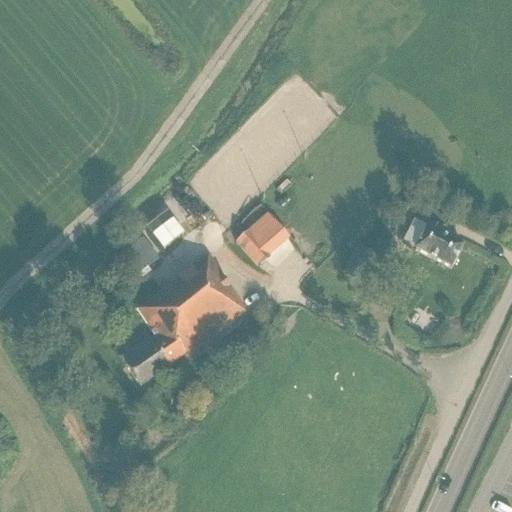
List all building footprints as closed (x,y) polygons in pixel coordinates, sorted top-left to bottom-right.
[(248,233),(235,245),(256,269),(257,268),(270,256),(260,245),(278,228),(267,216),(249,232),(248,233)] [(450,271),(462,249),(440,237),(444,229),(430,222),(414,252),(450,271)] [(260,245),(270,256),(271,255),(275,260),(292,244),(278,228),(260,245)] [(384,274),(397,248),(383,241),(370,266),(384,274)] [(374,257),(356,248),(343,273),(361,282),(374,257)] [(186,360),(245,313),(206,258),(139,310),(149,325),(145,327),(158,346),(126,369),(140,389),(184,358),(186,360)]
